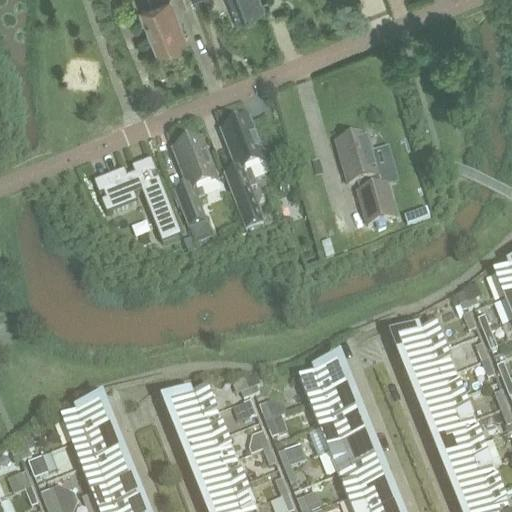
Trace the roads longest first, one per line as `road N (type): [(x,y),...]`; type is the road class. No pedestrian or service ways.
road 1 (residential): [(0,187),(470,0)]
road 2 (residential): [(446,511),(383,346),(350,359)]
road 3 (residential): [(350,359),(411,511)]
road 4 (residential): [(117,417),(152,404),(194,511)]
